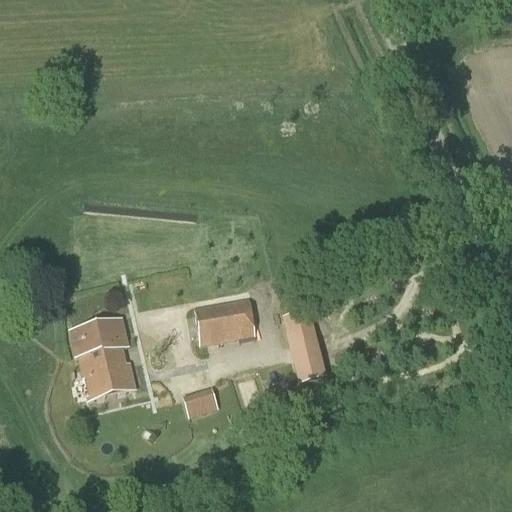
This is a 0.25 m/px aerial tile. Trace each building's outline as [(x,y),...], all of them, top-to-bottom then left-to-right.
[(247,303),(193,313),(199,350),(253,341),(247,303)] [(310,317),(309,317),(281,323),(289,360),(295,390),(324,383),(310,317)] [(134,394),(124,352),(127,351),(121,324),(68,336),(74,362),(77,361),(87,405),(134,394)] [(243,418),(266,410),(254,372),(231,379),(243,418)] [(187,422),(218,414),(212,392),(181,400),(187,422)]
